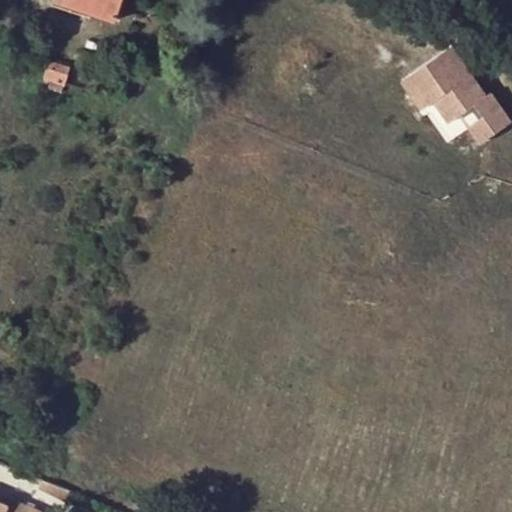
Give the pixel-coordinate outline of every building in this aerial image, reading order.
[(115,20),(122,0),(57,0),(68,4),(115,20)] [(511,124),(511,120),(492,93),(488,96),(453,46),(412,75),(433,105),(436,102),(451,123),(477,105),(486,117),(471,127),(482,144),(511,124)] [(67,86),(72,68),(51,61),(45,79),(67,86)] [(433,105),(412,75),(404,80),(424,110),(433,105)] [(64,95),(67,86),(45,79),(44,81),(42,88),(64,95)] [(68,503),(72,492),(44,480),(40,490),(57,498),(57,499),(68,503)] [(0,511),(42,511),(9,498),(6,504),(0,501),(0,511)]
